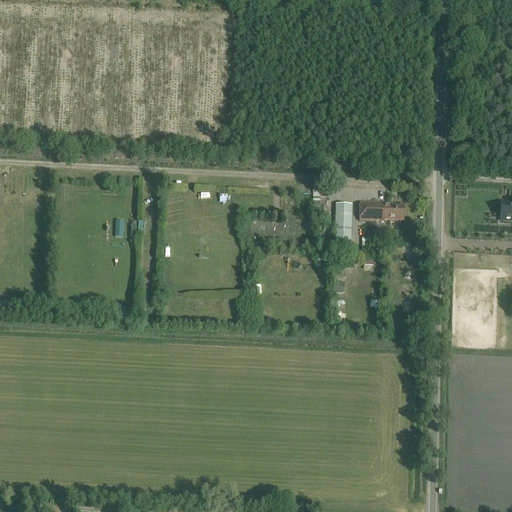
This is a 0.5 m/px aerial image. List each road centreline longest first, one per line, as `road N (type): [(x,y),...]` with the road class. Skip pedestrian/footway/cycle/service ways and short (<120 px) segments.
road 1 (track): [(511,181),(438,177),(424,184),(0,163)]
road 2 (unclassified): [(432,511),(442,0)]
road 3 (track): [(151,511),(0,506)]
